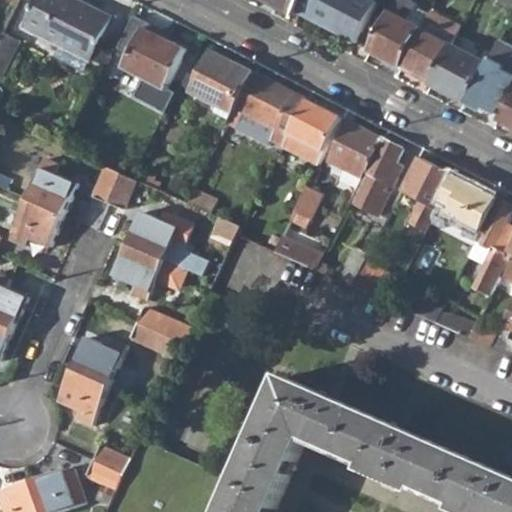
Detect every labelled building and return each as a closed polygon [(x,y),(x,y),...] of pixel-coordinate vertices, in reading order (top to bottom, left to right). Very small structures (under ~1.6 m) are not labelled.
[(116,17),(82,0),(39,0),(27,25),(95,60),(116,17)] [(272,0),(303,16),(305,11),(311,0),(272,0)] [(311,0),(305,11),(362,41),(381,5),(370,0),(311,0)] [(407,65),(432,14),(420,7),(421,4),(411,0),(399,0),(374,51),(406,68),(407,65)] [(432,14),(407,65),(421,72),(419,76),(436,85),(438,80),(456,45),(466,26),(434,10),(432,14)] [(188,50),(146,28),(127,66),(169,88),(188,50)] [(0,43),(0,72),(5,75),(23,40),(6,31),(0,43)] [(490,105),(505,114),(511,99),(511,44),(503,40),(491,63),(471,103),(488,111),(490,105)] [(491,63),(456,45),(438,80),(436,85),(471,103),(491,63)] [(221,105),(237,113),(257,72),(216,51),(196,92),(221,105)] [(405,69),(419,76),(421,72),(407,65),(406,68),(405,69)] [(125,73),(111,66),(100,87),(114,95),(125,73)] [(309,100),(257,72),(237,113),(234,120),(243,125),(241,129),(273,147),(276,142),(285,147),(309,100)] [(511,99),(505,114),(502,119),(511,124),(511,99)] [(345,119),(309,100),(285,147),(322,166),(345,119)] [(237,113),(221,105),(219,110),(218,114),(233,122),(234,120),(237,113)] [(334,163),(365,180),(386,140),(354,123),(334,163)] [(352,207),(378,221),(403,171),(396,168),(405,150),(386,140),(365,180),(352,207)] [(457,178),(420,158),(404,191),(423,202),(412,225),(429,233),(434,222),(440,211),(444,202),(457,178)] [(33,200),(68,215),(82,184),(63,175),(66,166),(51,159),(33,200)] [(96,197),(112,204),(124,175),(109,168),(96,197)] [(112,204),(126,211),(139,182),(124,175),(112,204)] [(440,211),(434,222),(447,228),(453,216),(468,224),(464,233),(481,242),(502,199),(457,178),(444,202),(440,211)] [(194,206),(214,215),(219,203),(199,194),(194,206)] [(511,205),(502,199),(481,242),(497,251),(490,265),(478,288),(494,296),(502,277),(504,272),(509,261),(507,257),(508,252),(511,245),(511,225),(510,224),(511,219),(511,205)] [(35,238),(55,247),(68,215),(33,200),(15,239),(31,246),(35,238)] [(295,224),(309,231),(320,209),(305,202),(295,224)] [(193,271),(207,278),(214,261),(197,254),(189,246),(198,225),(172,213),(169,221),(147,211),(133,244),(170,261),(193,271)] [(214,281),(219,283),(240,237),(245,229),(225,220),(217,239),(229,244),(214,281)] [(280,255),(285,243),(257,231),(251,242),(280,255)] [(280,255),(319,272),(326,258),(287,240),(285,243),(280,255)] [(474,256),(490,265),(497,251),(481,242),(474,256)] [(124,287),(153,300),(161,281),(180,289),(186,288),(193,271),(170,261),(133,244),(119,275),(127,278),(124,287)] [(343,283),(356,288),(368,263),(372,257),(359,249),(343,283)] [(509,261),(504,272),(502,277),(511,281),(511,253),(508,252),(507,257),(509,261)] [(319,272),(329,277),(335,262),(326,258),(319,272)] [(356,288),(393,304),(406,280),(368,263),(356,288)] [(0,323),(17,330),(31,299),(11,289),(14,282),(0,275),(0,323)] [(407,310),(440,325),(445,314),(447,312),(412,297),(407,310)] [(143,322),(190,344),(198,328),(150,308),(143,322)] [(457,315),(445,314),(440,325),(468,337),(475,323),(457,315)] [(137,337),(184,358),(190,344),(143,322),(137,337)] [(0,360),(4,362),(17,330),(0,323),(0,360)] [(503,336),(481,326),(475,340),(496,349),(502,337),(503,336)] [(78,369),(116,386),(133,345),(117,337),(113,346),(92,336),(78,369)] [(511,340),(502,337),(496,349),(511,356),(511,340)] [(82,417),(98,425),(116,386),(78,369),(64,401),(85,411),(82,417)] [(511,511),(511,476),(286,378),(226,511),(277,511),(309,440),(370,467),(368,472),(417,494),(420,489),(459,506),(458,511),(511,511)] [(98,460),(129,474),(136,458),(104,446),(98,460)] [(92,474),(122,489),(129,474),(98,460),(92,474)] [(35,481),(46,511),(71,511),(90,505),(77,470),(69,473),(68,469),(35,481)] [(46,511),(35,481),(2,492),(9,511),(46,511)]
